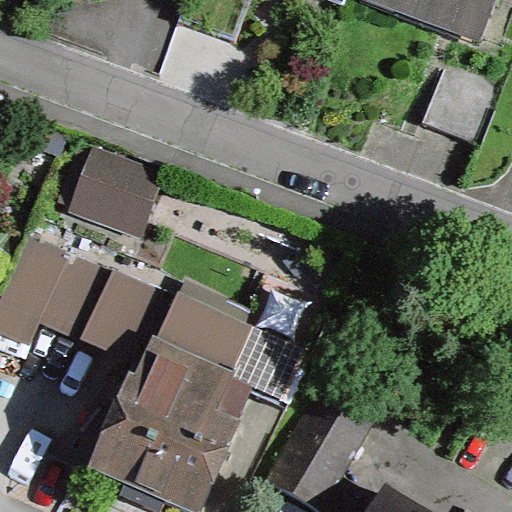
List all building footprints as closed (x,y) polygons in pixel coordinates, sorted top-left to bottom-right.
[(250,0),(187,0),(179,24),(234,44),(250,0)] [(401,0),(399,8),(446,26),(452,11),(478,21),(486,0),(401,0)] [(507,80),(451,59),(426,125),(482,146),(507,80)] [(164,178),(94,153),(74,211),(144,236),(164,178)] [(163,294),(31,235),(0,303),(0,323),(31,337),(41,313),(136,355),(163,294)] [(279,349),(179,302),(138,389),(135,388),(96,471),(183,511),(200,511),(237,433),(213,422),(231,383),(258,395),(279,349)] [(281,343),(279,349),(258,395),(257,397),(286,410),(310,356),(281,343)] [(302,428),(353,457),(386,399),(335,370),(302,428)] [(321,511),(353,457),(302,428),(269,484),(317,511),(321,511)] [(416,511),(387,495),(376,511),(416,511)]
